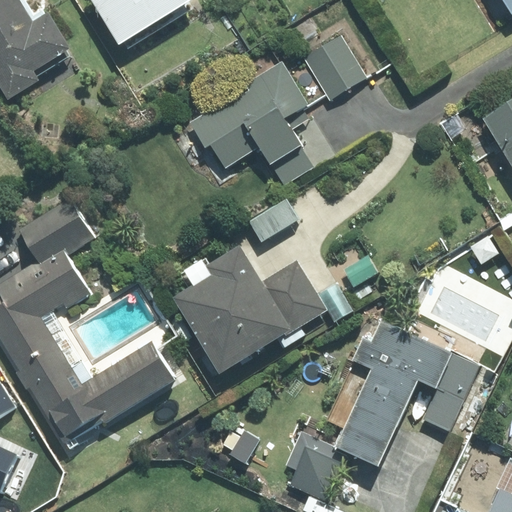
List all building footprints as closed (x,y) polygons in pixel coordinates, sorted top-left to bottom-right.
[(0,0),(0,66),(18,96),(50,76),(44,67),(81,44),(58,7),(43,16),(32,0),(0,0)] [(106,0),(131,39),(194,0),(106,0)] [(373,74),(345,33),(307,58),(335,99),(373,74)] [(317,104),(290,60),(195,118),(211,144),(218,140),(233,165),(268,144),(292,184),(321,166),(307,143),(311,140),(296,116),(317,104)] [(511,101),(493,113),(511,142),(511,101)] [(0,333),(71,446),(185,374),(161,336),(89,382),(47,315),(94,286),(73,252),(101,234),(75,194),(22,228),(43,260),(2,285),(7,293),(0,297),(0,333)] [(269,241),(305,218),(291,197),(256,221),(269,241)] [(184,292),(231,368),(333,306),(303,257),(273,275),(251,239),(218,259),(223,268),(184,292)] [(373,252),(348,267),(359,285),(384,270),(373,252)] [(342,318),(360,307),(343,279),(325,290),(342,318)] [(486,363),(389,317),(380,338),(373,335),(362,359),(383,369),(347,445),(392,466),(416,413),(454,431),(486,363)] [(0,484),(2,485),(18,450),(0,441),(0,414),(19,402),(0,373),(0,484)] [(305,429),(289,463),(302,469),(296,482),(335,500),(352,462),(339,456),(344,447),(305,429)] [(511,511),(511,487),(506,485),(494,511),(511,511)]
